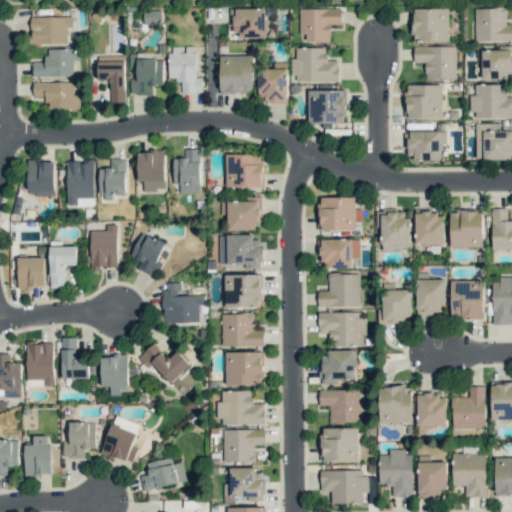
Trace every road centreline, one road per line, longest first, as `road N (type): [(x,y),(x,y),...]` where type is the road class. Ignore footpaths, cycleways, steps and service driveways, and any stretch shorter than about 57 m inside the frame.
road 1 (residential): [(511,177),(371,177),(271,135),(214,122),(0,134)]
road 2 (residential): [(286,511),(284,206),(299,150)]
road 3 (residential): [(371,177),(370,36)]
